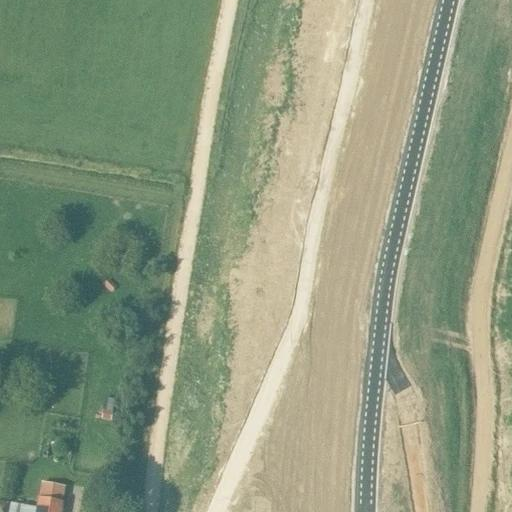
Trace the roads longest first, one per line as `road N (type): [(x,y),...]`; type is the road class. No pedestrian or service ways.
road 1 (tertiary): [(362,511),(400,233),(451,0)]
road 2 (track): [(412,511),(377,386)]
